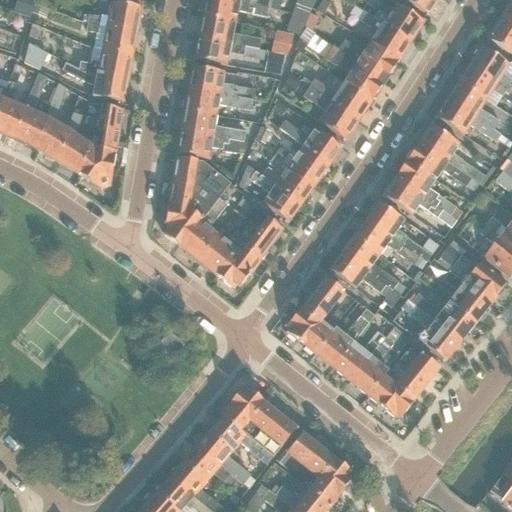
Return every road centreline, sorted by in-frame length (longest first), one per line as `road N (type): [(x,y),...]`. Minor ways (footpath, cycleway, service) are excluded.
road 1 (residential): [(470,0),(242,338)]
road 2 (residential): [(55,506),(85,510),(116,494),(242,338)]
road 3 (residential): [(129,254),(179,0)]
road 4 (unclassified): [(416,480),(242,338)]
road 5 (unclassified): [(416,480),(511,361)]
road 6 (unclassified): [(129,254),(0,174)]
road 7 (unclassified): [(242,338),(129,254)]
